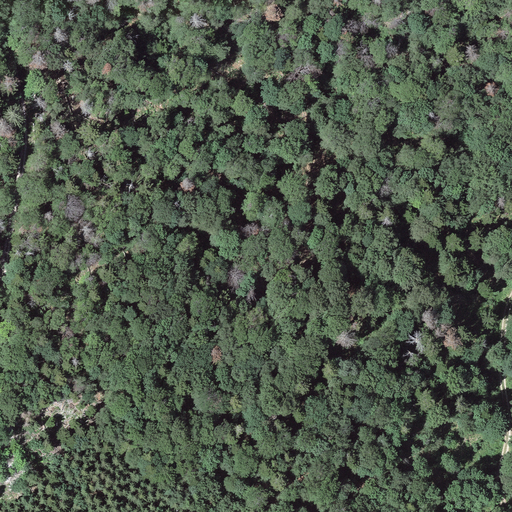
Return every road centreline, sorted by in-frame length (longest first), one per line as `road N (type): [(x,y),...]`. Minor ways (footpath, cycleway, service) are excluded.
road 1 (track): [(0,296),(24,140),(6,0)]
road 2 (track): [(507,511),(498,484),(508,430),(502,345),(511,298)]
